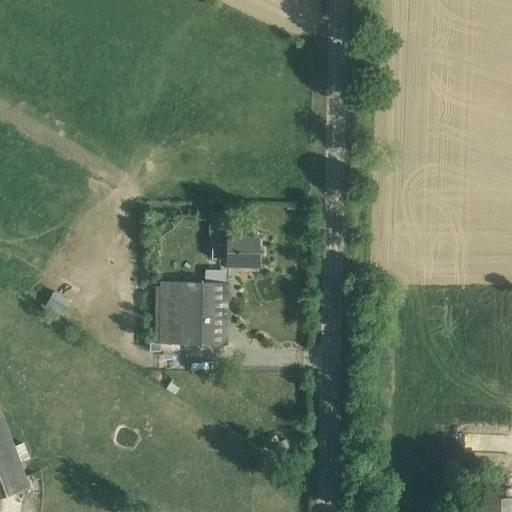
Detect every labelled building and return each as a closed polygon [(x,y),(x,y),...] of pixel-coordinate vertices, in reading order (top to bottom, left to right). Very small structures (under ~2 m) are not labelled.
[(258,237),(238,236),(228,236),(228,242),(212,242),(211,257),(227,258),(227,262),(258,263),(258,237)] [(228,282),(208,281),(160,280),(159,342),(227,344),(228,282)] [(0,497),(31,486),(0,403),(0,497)] [(286,438),(279,441),(273,444),(272,444),(276,453),(290,447),(286,438)] [(511,511),(511,496),(474,495),(473,511),(511,511)]
